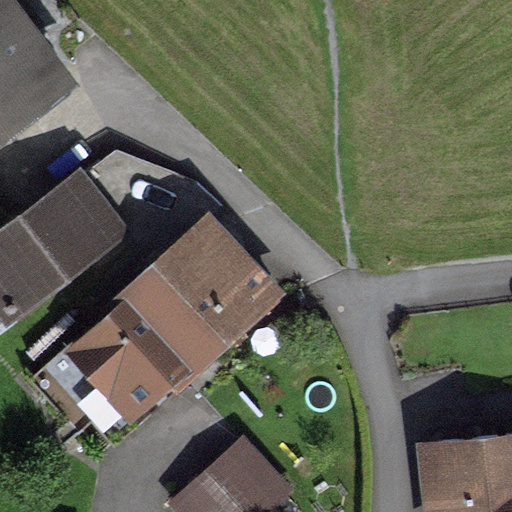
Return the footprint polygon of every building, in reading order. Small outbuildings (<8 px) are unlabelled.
[(81,73),(26,0),(0,0),(0,138),(1,141),(75,86),(71,80),(81,73)] [(88,170),(80,159),(0,219),(0,314),(7,324),(104,250),(132,228),(88,170)] [(217,210),(206,197),(122,273),(108,285),(115,293),(123,286),(192,361),(168,382),(177,391),(282,296),(277,290),(284,283),(217,210)] [(192,361),(123,286),(115,293),(27,374),(79,430),(91,419),(108,437),(168,382),(192,361)] [(425,511),(511,511),(511,424),(417,435),(425,511)] [(265,511),(293,488),(243,430),(166,496),(180,511),(265,511)]
